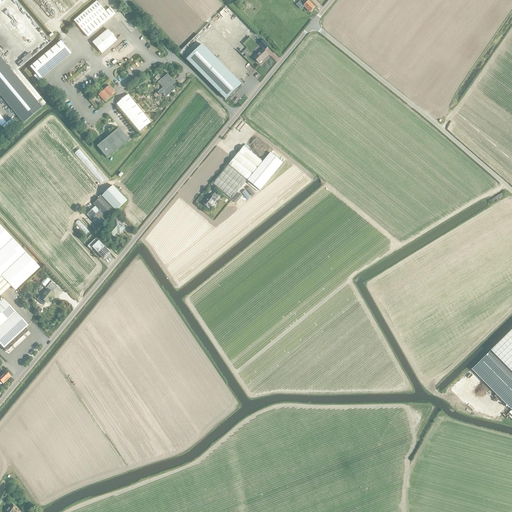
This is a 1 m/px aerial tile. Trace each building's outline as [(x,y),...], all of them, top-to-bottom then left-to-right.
[(307,0),(301,0),(298,3),(303,7),(303,8),(304,7),(310,13),(311,11),(312,10),(315,7),(308,1),(307,0)] [(74,20),(88,37),(115,14),(110,8),(105,12),(97,1),(74,20)] [(92,43),(101,53),(117,40),(108,30),(92,43)] [(264,40),(259,44),(265,50),(269,46),(264,40)] [(30,67),(41,79),(71,53),(61,41),(30,67)] [(202,44),(186,60),(225,99),(241,84),(202,44)] [(253,58),(259,63),(268,54),(262,49),(253,58)] [(222,64),(235,77),(243,69),(230,55),(222,64)] [(42,108),(7,65),(0,56),(0,94),(24,123),(42,108)] [(172,85),(175,82),(173,80),(168,74),(158,82),(165,90),(162,93),(166,97),(175,89),(172,85)] [(99,95),(105,101),(115,92),(109,86),(99,95)] [(151,122),(128,94),(125,96),(116,104),(140,132),(151,122)] [(99,142),(99,145),(100,146),(100,147),(108,157),(127,140),(119,130),(119,131),(115,127),(112,127),(109,129),(108,133),(112,137),(103,144),(102,143),(102,141),(102,142),(99,142)] [(234,158),(212,184),(231,200),(247,180),(260,191),(283,163),(270,153),(263,162),(247,149),(249,147),(245,144),(243,147),(234,158)] [(113,186),(93,204),(95,206),(87,214),(99,228),(108,220),(106,218),(115,209),(116,211),(127,201),(113,186)] [(208,195),(202,203),(204,205),(204,206),(206,207),(207,207),(209,209),(215,201),(218,198),(219,196),(214,193),(213,194),(211,197),(208,195)] [(503,195),(501,193),(492,198),(494,201),(503,195)] [(106,233),(112,238),(117,232),(120,234),(125,228),(119,222),(121,219),(117,216),(114,219),(116,221),(106,233)] [(0,277),(1,276),(15,291),(40,268),(0,224),(0,277)] [(90,245),(104,258),(110,252),(97,239),(90,245)] [(43,303),(44,303),(45,303),(46,302),(47,303),(49,301),(51,302),(54,298),(52,296),(54,294),(52,292),(55,288),(50,284),(46,288),(48,289),(41,298),(43,300),(43,301),(43,302),(43,303)] [(0,343),(7,351),(28,331),(26,328),(28,325),(3,299),(0,302),(0,343)] [(511,329),(491,351),(511,372),(511,329)] [(0,384),(1,385),(2,383),(2,384),(10,376),(5,371),(4,372),(0,367),(0,384)]
